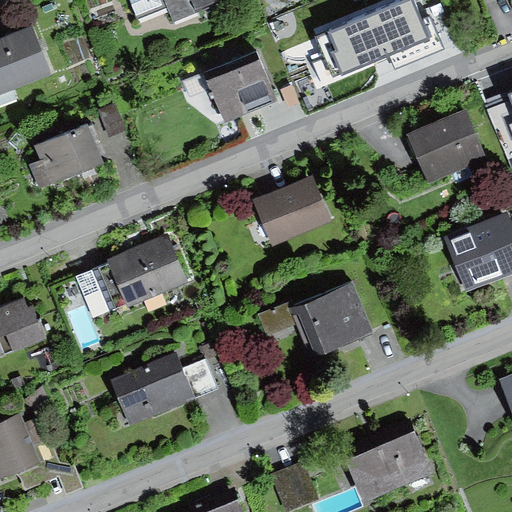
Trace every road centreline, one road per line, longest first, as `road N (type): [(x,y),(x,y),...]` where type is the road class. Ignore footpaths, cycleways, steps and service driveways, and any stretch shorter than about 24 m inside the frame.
road 1 (residential): [(0,257),(511,47)]
road 2 (residential): [(511,326),(63,511)]
